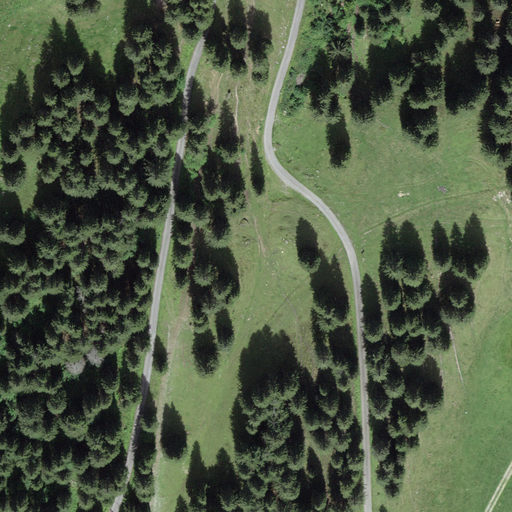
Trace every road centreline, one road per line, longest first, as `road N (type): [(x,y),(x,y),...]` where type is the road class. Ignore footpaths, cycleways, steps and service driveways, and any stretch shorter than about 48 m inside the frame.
road 1 (unclassified): [(368,511),(354,264),(326,211),(269,153),(301,0)]
road 2 (unclassified): [(212,0),(187,90),(144,389),(113,511)]
